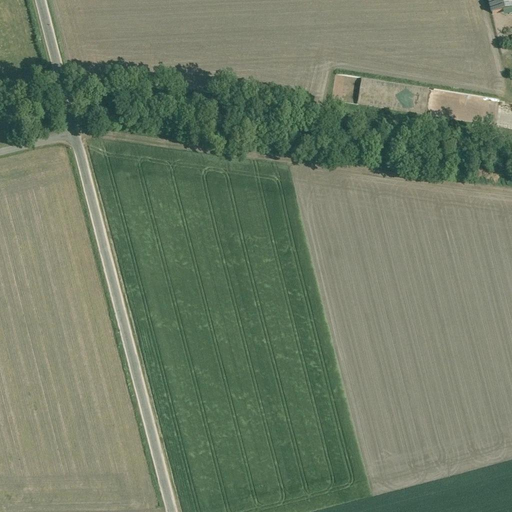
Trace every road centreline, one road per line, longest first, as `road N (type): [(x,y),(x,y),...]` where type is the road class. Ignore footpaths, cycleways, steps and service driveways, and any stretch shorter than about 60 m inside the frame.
road 1 (unclassified): [(76,140),(172,511)]
road 2 (unclassified): [(39,0),(76,140)]
